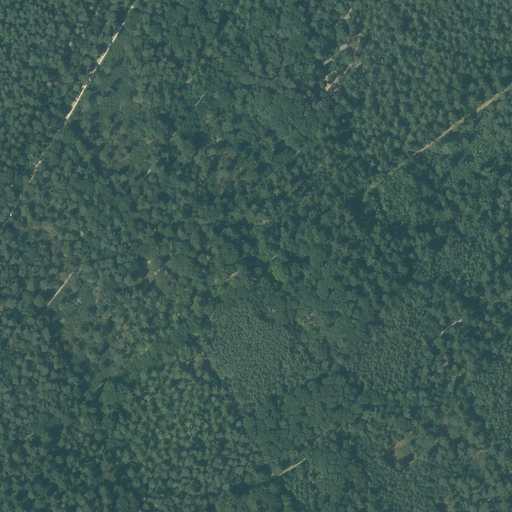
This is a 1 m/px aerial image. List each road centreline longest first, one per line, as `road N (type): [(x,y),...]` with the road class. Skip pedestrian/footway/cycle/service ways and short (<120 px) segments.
road 1 (track): [(119,205),(291,511)]
road 2 (track): [(411,63),(337,118),(438,332)]
road 3 (track): [(438,332),(388,412),(207,511)]
road 4 (unknown): [(0,216),(133,0)]
road 5 (track): [(337,118),(151,254)]
road 6 (track): [(99,0),(0,164)]
